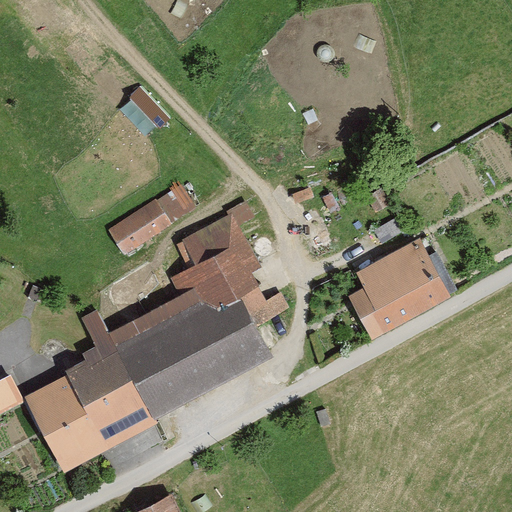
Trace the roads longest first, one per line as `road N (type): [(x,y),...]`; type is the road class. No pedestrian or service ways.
road 1 (unclassified): [(73,511),(511,281)]
road 2 (track): [(82,0),(284,207),(310,292),(292,399)]
